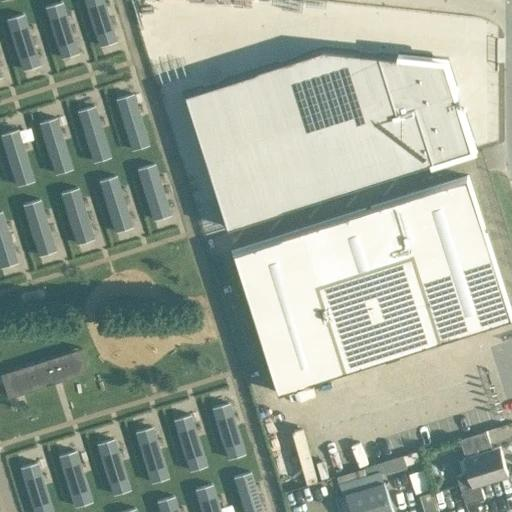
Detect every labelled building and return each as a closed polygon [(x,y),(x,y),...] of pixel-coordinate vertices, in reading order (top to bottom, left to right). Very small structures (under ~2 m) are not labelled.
[(59,0),(45,5),(61,54),(75,49),(59,0)] [(102,0),(87,0),(100,41),(114,37),(102,0)] [(218,15),(217,0),(166,0),(159,0),(160,17),(189,16),(189,17),(218,15)] [(21,13),(7,17),(22,66),(36,62),(21,13)] [(446,58),(324,46),(183,91),(226,225),(473,146),(446,58)] [(131,94),(117,99),(133,148),(147,143),(131,94)] [(92,107),(78,111),(94,160),(107,156),(92,107)] [(53,119),(39,124),(55,172),(69,168),(53,119)] [(17,131),(3,135),(18,184),(32,180),(17,131)] [(153,162),(140,167),(155,216),(169,211),(153,162)] [(114,175),(100,179),(116,228),(130,224),(114,175)] [(511,314),(467,175),(231,250),(275,389),(511,314)] [(75,187),(62,192),(77,240),(91,236),(75,187)] [(39,199),(25,203),(41,252),(54,248),(39,199)] [(1,211),(0,211),(0,256),(2,264),(16,260),(1,211)] [(81,346),(0,371),(8,396),(88,370),(81,346)] [(226,399),(212,404),(228,453),(242,448),(226,399)] [(187,412),(173,416),(188,465),(202,461),(187,412)] [(148,424),(134,429),(150,478),(164,473),(148,424)] [(457,474),(461,487),(466,502),(485,496),(480,482),(508,473),(499,444),(492,447),(487,429),(460,437),(465,455),(464,455),(469,470),(457,474)] [(112,436),(98,440),(113,489),(127,485),(112,436)] [(73,448),(59,453),(75,501),(89,497),(73,448)] [(403,455),(406,463),(413,461),(419,459),(420,459),(417,451),(403,455)] [(34,461),(20,465),(35,511),(41,511),(50,509),(34,461)] [(262,511),(249,472),(235,477),(246,511),(262,511)] [(351,511),(393,511),(384,480),(346,492),(351,511)] [(218,511),(210,485),(196,489),(203,511),(218,511)] [(421,494),(426,511),(437,511),(432,495),(431,491),(421,494)] [(176,511),(171,497),(157,502),(160,511),(176,511)]
